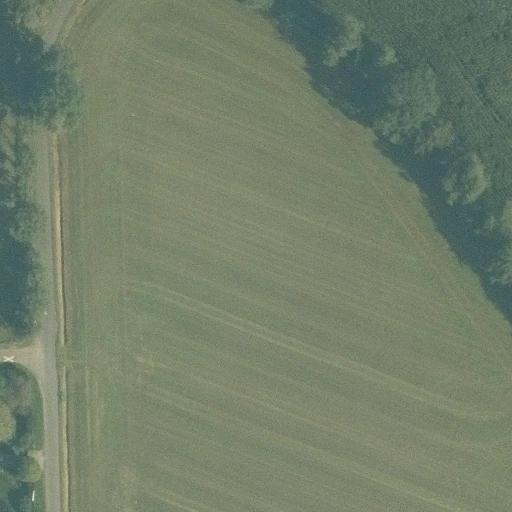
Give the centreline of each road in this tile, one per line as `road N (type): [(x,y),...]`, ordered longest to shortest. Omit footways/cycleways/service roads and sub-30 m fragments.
road 1 (unclassified): [(65,0),(42,49),(49,355)]
road 2 (unclassified): [(49,355),(52,511)]
